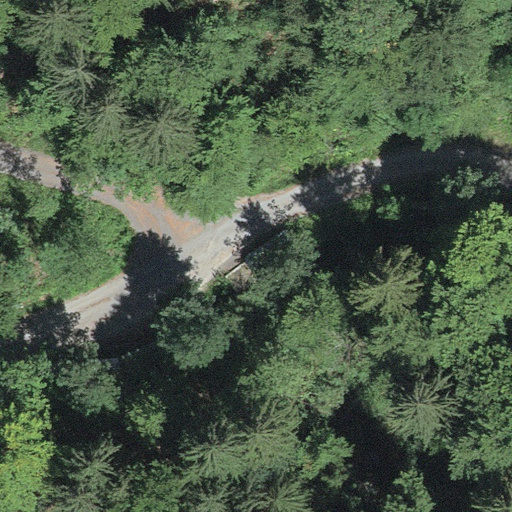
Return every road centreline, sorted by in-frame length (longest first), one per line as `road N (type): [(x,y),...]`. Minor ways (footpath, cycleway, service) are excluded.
road 1 (track): [(0,327),(197,238),(158,192),(0,141)]
road 2 (track): [(511,173),(440,156),(345,172),(197,238)]
